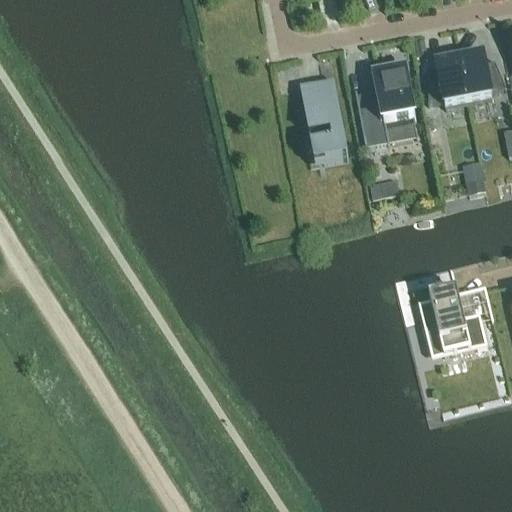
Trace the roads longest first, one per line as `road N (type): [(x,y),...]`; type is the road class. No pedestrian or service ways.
road 1 (track): [(180,511),(0,229)]
road 2 (residential): [(511,7),(285,49),(277,0)]
